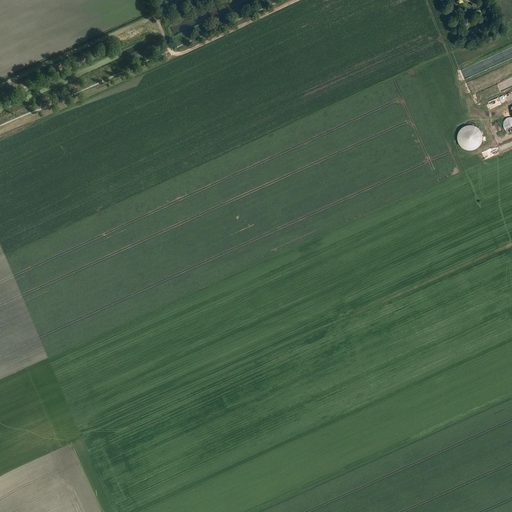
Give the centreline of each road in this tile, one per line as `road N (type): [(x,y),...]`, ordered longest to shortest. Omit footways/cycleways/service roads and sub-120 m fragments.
road 1 (track): [(172,56),(0,131)]
road 2 (track): [(154,15),(0,86)]
road 3 (track): [(295,0),(172,56)]
